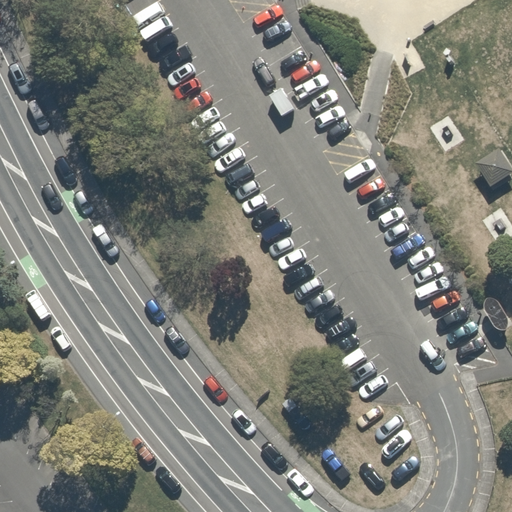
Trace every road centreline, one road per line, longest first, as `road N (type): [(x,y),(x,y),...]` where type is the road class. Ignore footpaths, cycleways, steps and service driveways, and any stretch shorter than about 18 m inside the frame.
road 1 (secondary): [(0,98),(56,210),(117,306),(225,445),(292,511)]
road 2 (secondary): [(237,511),(100,344),(0,176)]
